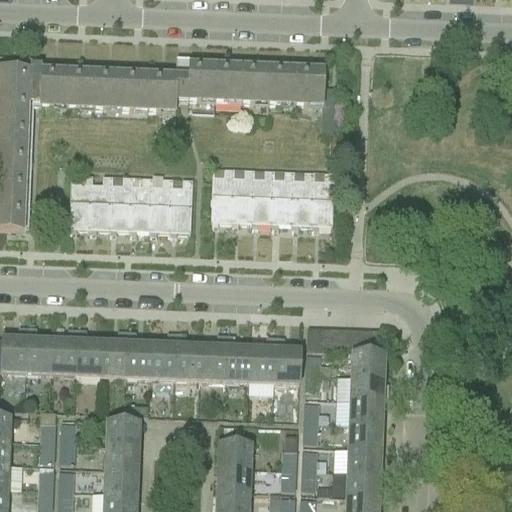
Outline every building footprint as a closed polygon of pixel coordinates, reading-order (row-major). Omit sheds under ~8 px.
[(0,62),(0,101),(27,102),(28,70),(28,63),(0,62)] [(188,77),(187,107),(214,108),(215,71),(201,70),(201,65),(188,65),(188,77)] [(215,71),(214,108),(240,110),(242,72),(227,71),(227,66),(215,66),(215,71)] [(242,72),(240,110),(267,111),(268,73),(254,72),(254,67),(242,67),(242,72)] [(268,73),(267,111),(293,112),(295,74),(280,73),(280,68),(268,68),(268,73)] [(295,74),(293,112),(321,113),(320,140),(332,140),(333,94),(322,94),(322,86),(322,72),(322,70),(321,70),(321,75),(307,74),(307,70),(295,69),(295,74)] [(27,102),(27,109),(39,110),(38,113),(66,114),(67,77),(53,76),(53,71),(40,71),(28,70),(27,102)] [(67,77),(66,114),(68,114),(93,115),(94,78),(80,77),(80,72),(69,72),(68,72),(67,77)] [(94,78),(93,115),(94,116),(119,117),(121,79),(106,78),(107,73),(96,73),(94,73),(94,78)] [(121,79),(119,117),(121,117),(146,118),(148,80),(133,79),(133,75),(123,74),(121,74),(121,79)] [(148,80),(146,118),(147,118),(174,119),(174,107),(176,81),(174,81),(160,80),(160,76),(149,75),(148,75),(148,80)] [(176,81),(174,107),(180,107),(187,107),(188,77),(181,76),(176,76),(175,76),(174,81),(176,81)] [(0,128),(26,129),(27,109),(27,102),(0,101),(0,128)] [(0,155),(25,156),(25,141),(31,141),(31,130),(26,129),(0,128),(0,155)] [(0,181),(24,183),(24,168),(29,168),(30,156),(25,156),(0,155),(0,181)] [(209,209),(209,229),(210,229),(210,233),(216,233),(216,229),(229,229),(230,229),(232,186),(232,185),(232,176),(223,176),(212,175),(211,175),(210,185),(209,209)] [(230,229),(230,234),(236,234),(236,230),(250,230),(252,186),(252,177),(251,177),(242,176),(242,186),(232,185),(232,186),(230,229)] [(250,230),(250,235),(256,235),(256,231),(270,231),(272,187),(272,178),(271,178),(262,177),(262,186),(252,186),(250,230)] [(270,231),(270,235),(276,236),(276,231),(290,232),(292,187),(292,178),(290,178),(282,178),(282,187),(272,187),(270,231)] [(290,232),(290,236),(296,236),(296,232),(310,233),(312,188),(312,179),(311,179),(303,179),(302,188),(292,187),(290,232)] [(310,233),(310,237),(316,237),(316,233),(330,233),(332,185),(332,180),(323,180),(322,185),(322,189),(312,188),(310,233)] [(0,209),(23,210),(23,195),(28,195),(29,185),(29,183),(24,183),(0,181),(0,209)] [(68,216),(68,235),(69,235),(69,240),(75,240),(75,236),(88,236),(89,236),(91,192),(91,185),(91,183),(90,183),(82,183),(82,185),(81,191),(70,191),(71,185),(71,182),(70,182),(70,185),(68,216)] [(89,236),(89,241),(95,241),(95,237),(108,237),(109,237),(111,192),(111,185),(112,184),(110,184),(102,183),(102,185),(101,192),(91,192),(89,236)] [(109,237),(109,241),(115,242),(115,237),(128,238),(129,238),(131,193),(131,185),(131,184),(130,184),(122,184),(122,185),(121,193),(111,192),(109,237)] [(129,238),(129,242),(135,242),(135,238),(148,239),(149,239),(151,194),(151,185),(150,185),(142,185),(142,193),(131,193),(129,238)] [(149,239),(149,243),(155,243),(155,239),(168,239),(169,239),(171,194),(171,186),(162,185),(161,194),(151,194),(149,239)] [(169,239),(169,244),(175,244),(175,240),(189,240),(190,220),(191,187),(182,186),(182,195),(171,194),(169,239)] [(0,236),(10,237),(25,237),(27,237),(27,236),(21,236),(22,222),(27,222),(28,210),(23,210),(0,209),(0,236)] [(0,379),(25,380),(26,333),(17,333),(17,345),(0,344),(0,379)] [(26,333),(25,380),(49,381),(51,347),(35,346),(36,334),(26,333)] [(305,358),(317,358),(318,334),(306,334),(305,358)] [(317,358),(329,359),(330,334),(318,334),(317,358)] [(329,359),(341,359),(342,335),(330,334),(329,359)] [(51,347),(49,381),(74,382),(76,335),(67,335),(66,347),(51,347)] [(76,335),(74,382),(99,383),(100,348),(84,348),(85,336),(76,335)] [(341,359),(350,360),(350,359),(353,359),(354,335),(342,335),(341,359)] [(354,335),(353,359),(366,359),(366,336),(354,335)] [(366,359),(378,360),(379,336),(366,336),(366,359)] [(100,348),(99,383),(123,384),(125,337),(116,337),(116,349),(100,348)] [(125,337),(123,384),(148,385),(149,350),(134,350),(134,338),(125,337)] [(149,350),(148,385),(173,386),(175,339),(166,339),(165,351),(149,350)] [(175,339),(173,386),(197,387),(199,352),(183,352),(184,340),(175,339)] [(199,352),(197,387),(222,388),(224,341),(215,341),(215,353),(199,352)] [(224,341),(222,388),(247,389),(248,354),(233,354),(233,342),(224,341)] [(248,354),(247,389),(272,390),(274,343),(264,343),(264,355),(248,354)] [(274,343),(272,390),(298,391),(299,356),(282,356),(283,344),(274,343)] [(350,360),(349,383),(382,384),(383,360),(378,360),(366,359),(353,359),(350,359),(350,360)] [(304,363),(304,383),(317,383),(318,364),(304,363)] [(304,383),(303,402),(316,403),(317,383),(304,383)] [(349,383),(348,407),(381,408),(382,384),(349,383)] [(348,407),(347,431),(380,432),(381,408),(348,407)] [(302,411),(302,431),(315,431),(316,412),(302,411)] [(121,412),(121,423),(145,424),(146,422),(146,413),(126,412),(121,412)] [(38,419),(38,431),(40,431),(39,450),(53,451),(53,432),(54,420),(38,419)] [(106,428),(105,452),(137,453),(138,429),(106,428)] [(302,431),(301,450),(314,451),(315,431),(302,431)] [(347,431),(346,455),(379,456),(380,432),(347,431)] [(60,432),(59,451),(72,452),(73,432),(60,432)] [(283,443),(282,458),(294,459),(295,444),(283,443)] [(39,450),(38,470),(52,470),(53,451),(39,450)] [(217,450),(216,474),(248,476),(249,451),(217,450)] [(59,451),(58,471),(72,471),(72,452),(59,451)] [(105,452),(104,476),(136,477),(137,453),(105,452)] [(346,455),(345,479),(378,481),(379,456),(346,455)] [(281,458),(280,478),(294,478),(294,459),(282,458),(281,458)] [(301,459),(300,479),(313,479),(314,460),(301,459)] [(0,471),(0,496),(5,496),(5,495),(19,495),(20,473),(6,472),(0,471)] [(216,474),(215,499),(247,500),(248,476),(216,474)] [(104,476),(103,500),(135,502),(136,477),(104,476)] [(280,478),(279,497),(293,498),(294,478),(280,478)] [(38,479),(37,498),(51,499),(51,479),(38,479)] [(300,479),(299,498),(313,499),(313,479),(300,479)] [(345,479),(344,503),(377,505),(378,481),(345,479)] [(58,480),(57,499),(70,500),(71,480),(58,480)] [(37,498),(36,511),(50,511),(51,499),(37,498)] [(215,499),(214,511),(246,511),(247,500),(215,499)] [(70,511),(71,501),(58,500),(57,511),(70,511)] [(103,500),(102,511),(134,511),(135,502),(103,500)] [(344,503),(343,511),(376,511),(377,505),(344,503)]
